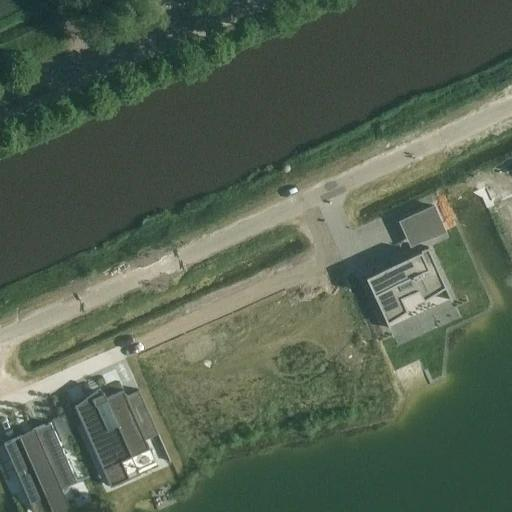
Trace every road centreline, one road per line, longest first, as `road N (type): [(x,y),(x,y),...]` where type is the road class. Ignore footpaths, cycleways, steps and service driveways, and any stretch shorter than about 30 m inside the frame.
road 1 (unclassified): [(0,338),(511,105)]
road 2 (tertiary): [(0,95),(228,0)]
